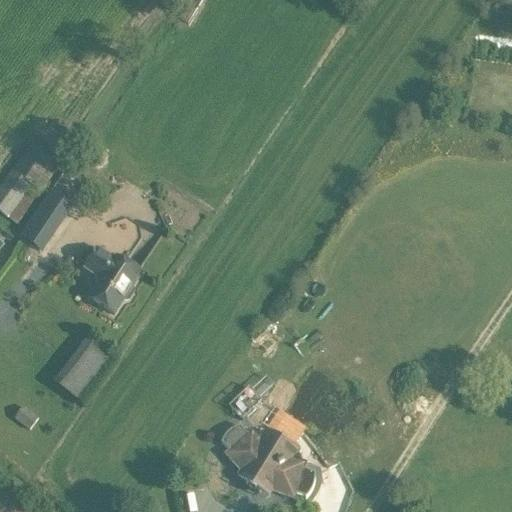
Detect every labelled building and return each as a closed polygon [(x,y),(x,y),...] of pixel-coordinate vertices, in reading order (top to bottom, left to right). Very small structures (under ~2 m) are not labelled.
[(31,146),(0,188),(0,213),(8,219),(32,186),(42,193),(60,167),(61,167),(31,146)] [(114,261),(98,250),(85,269),(98,278),(99,284),(89,299),(114,316),(141,276),(116,259),(114,261)] [(112,357),(87,337),(52,384),(77,404),(112,357)] [(39,420),(24,408),(14,420),(29,432),(39,420)] [(314,489),(314,476),(313,476),(301,472),(300,475),(286,470),(298,453),(269,434),(264,442),(264,443),(259,443),(252,435),(249,437),(241,429),(240,427),(228,433),(221,444),(223,445),(231,454),(228,456),(241,475),(249,480),(247,484),(259,493),(262,489),(270,494),(272,492),(293,499),(294,496),(305,499),(306,501),(314,489)]
